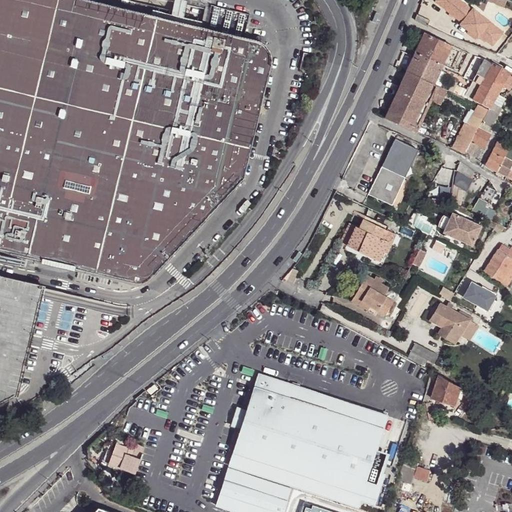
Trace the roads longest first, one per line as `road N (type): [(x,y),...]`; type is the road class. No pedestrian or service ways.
road 1 (secondary): [(94,422),(245,296),(301,227),(362,112)]
road 2 (secondary): [(262,243),(104,384),(0,452)]
road 3 (secondary): [(391,0),(340,120),(262,243)]
road 4 (motorway): [(339,0),(349,28),(346,65),(317,141),(262,243)]
road 5 (unclassified): [(362,112),(511,186)]
road 6 (secondary): [(4,511),(94,422)]
road 7 (secondary): [(362,112),(409,0)]
